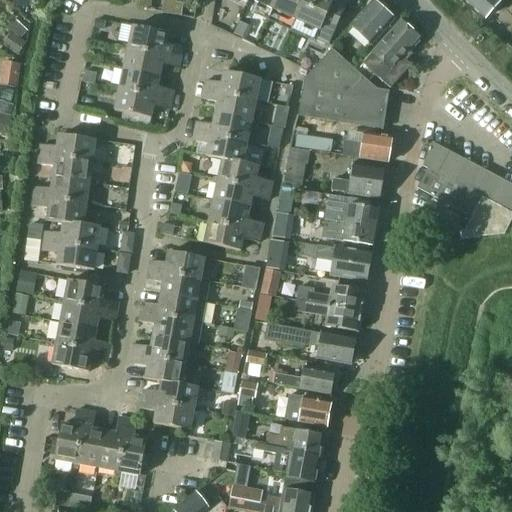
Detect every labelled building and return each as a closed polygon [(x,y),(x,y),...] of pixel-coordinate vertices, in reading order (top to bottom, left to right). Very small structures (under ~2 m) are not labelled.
[(248,0),(248,1),(257,5),(254,11),(269,18),(272,12),(272,11),(276,0),(248,0)] [(276,0),(272,11),(272,12),(279,15),(276,22),(292,29),(295,22),(294,22),(304,0),(276,0)] [(304,0),(294,22),(295,22),(303,26),(300,32),(326,44),(345,3),(337,0),(304,0)] [(464,0),(464,1),(484,20),(485,21),(485,20),(503,0),(464,0)] [(370,45),(392,21),(382,12),(383,8),(378,3),(374,5),(372,3),(351,28),(370,45)] [(20,40),(22,38),(28,31),(14,19),(6,28),(20,40)] [(415,42),(418,39),(400,23),(362,65),(371,73),(370,74),(388,90),(408,68),(403,63),(410,56),(409,55),(418,44),(415,42)] [(127,44),(126,48),(179,59),(181,51),(165,47),(168,36),(131,28),(127,44)] [(2,46),(17,56),(24,44),(8,35),(2,46)] [(126,52),(122,70),(158,78),(160,66),(176,70),(179,59),(126,48),(126,52)] [(379,130),(385,94),(373,92),(330,53),(303,83),(298,116),(369,128),(379,130)] [(0,80),(14,88),(17,64),(3,63),(0,80)] [(118,86),(117,90),(170,102),(172,93),(155,89),(158,78),(122,70),(118,86)] [(204,82),(202,92),(254,103),(254,101),(255,98),(258,82),(223,74),(221,85),(204,82)] [(285,86),(283,96),(290,98),(292,87),(291,87),(285,86)] [(168,112),(170,102),(117,90),(116,94),(112,112),(149,120),(152,108),(168,112)] [(217,105),(215,116),(250,123),(254,105),(254,103),(202,92),(200,101),(217,105)] [(0,102),(0,112),(9,115),(12,104),(1,100),(0,102)] [(273,115),(282,117),(284,110),(275,108),(273,115)] [(0,136),(5,138),(8,117),(0,114),(0,136)] [(195,123),(193,133),(245,145),(246,143),(246,139),(250,123),(215,116),(213,127),(195,123)] [(270,137),(280,139),(282,129),(272,127),(270,137)] [(206,158),(220,161),(220,160),(241,165),(241,164),(245,147),(245,145),(193,133),(191,142),(208,146),(206,158)] [(343,143),(341,156),(385,164),(385,163),(388,140),(362,136),(346,133),(345,143),(343,143)] [(40,145),(39,155),(92,162),(92,159),(95,140),(58,135),(56,147),(40,145)] [(295,135),(293,147),(331,153),(333,141),(295,135)] [(511,214),(511,186),(430,143),(422,167),(427,169),(416,189),(471,218),(481,198),(511,214)] [(290,149),(282,186),(301,189),(309,153),(290,149)] [(54,166),(52,178),(89,183),(91,166),(92,162),(39,155),(37,164),(54,166)] [(216,181),(215,184),(268,195),(270,185),(255,181),(258,167),(241,164),(241,165),(220,160),(220,161),(217,177),(216,181)] [(181,162),(181,174),(192,174),(192,162),(181,162)] [(348,184),(332,181),(330,191),(377,199),(382,172),(351,167),(348,184)] [(34,187),(32,197),(86,205),(86,201),(89,183),(52,178),(50,190),(34,187)] [(215,185),(211,204),(248,212),(251,201),(266,204),(268,195),(215,184),(215,185)] [(281,188),(276,215),(291,218),(295,190),(281,188)] [(114,203),(124,203),(125,191),(115,190),(114,203)] [(46,222),(62,224),(62,223),(83,227),(83,226),(85,209),(86,205),(32,197),(31,207),(47,209),(46,222)] [(417,205),(425,209),(429,202),(421,197),(417,205)] [(170,204),(168,214),(179,216),(180,206),(170,204)] [(211,204),(207,225),(259,236),(261,226),(246,223),(248,212),(211,204)] [(325,204),(322,222),(324,223),(373,230),(376,211),(325,204)] [(118,231),(127,232),(128,223),(119,222),(118,231)] [(320,239),(340,243),(370,248),(373,230),(324,223),(322,222),(320,239)] [(44,233),(43,242),(96,250),(96,246),(99,228),(83,226),(83,227),(62,223),(62,224),(60,235),(44,233)] [(159,234),(172,236),(174,227),(166,225),(161,224),(160,227),(159,234)] [(257,246),(259,236),(207,225),(202,246),(240,254),(242,243),(257,246)] [(270,239),(288,241),(290,227),(274,225),(270,239)] [(95,253),(96,250),(43,242),(42,252),(58,254),(56,266),(93,271),(95,253)] [(364,283),(369,258),(300,246),(298,258),(331,264),(328,277),(364,283)] [(149,264),(148,273),(200,283),(204,261),(166,254),(164,267),(149,264)] [(239,288),(255,291),(259,271),(243,269),(239,288)] [(264,270),(259,294),(274,298),(279,273),(264,270)] [(161,285),(159,297),(205,305),(208,284),(200,283),(148,273),(146,282),(161,285)] [(64,302),(64,304),(115,315),(117,305),(102,302),(104,289),(68,282),(65,297),(64,302)] [(297,287),(295,303),(359,313),(363,293),(330,288),(329,299),(312,296),(314,290),(297,287)] [(254,320),(266,323),(271,298),(258,295),(254,320)] [(142,306),(140,315),(201,326),(205,305),(159,297),(157,309),(142,306)] [(237,311),(250,313),(252,303),(239,301),(237,311)] [(356,334),(359,313),(295,303),(294,313),(304,314),(326,318),(324,328),(356,334)] [(63,307),(60,325),(96,332),(98,321),(114,324),(115,315),(64,304),(63,307)] [(154,327),(152,339),(197,347),(201,326),(140,315),(138,324),(154,327)] [(254,331),(266,334),(268,327),(268,325),(255,323),(254,331)] [(56,345),(107,356),(109,346),(94,343),(96,332),(60,325),(57,341),(56,345)] [(218,336),(232,339),(234,330),(220,327),(218,336)] [(265,342),(303,348),(304,345),(319,347),(317,359),(350,365),(354,342),(268,327),(266,334),(265,342)] [(0,338),(0,350),(10,353),(13,339),(0,336),(0,338)] [(134,347),(132,357),(185,366),(185,364),(185,362),(188,346),(197,348),(197,347),(152,339),(150,350),(134,347)] [(91,362),(106,364),(107,356),(56,345),(55,348),(52,366),(88,373),(91,362)] [(247,351),(245,364),(264,367),(266,355),(247,351)] [(144,381),(160,384),(180,388),(181,387),(184,367),(185,366),(132,357),(131,366),(146,368),(144,381)] [(274,376),(273,384),(273,385),(329,395),(332,375),(304,370),(302,381),(274,376)] [(142,394),(141,403),(193,412),(194,409),(194,407),(197,390),(181,387),(180,388),(160,384),(158,397),(142,394)] [(285,421),(298,423),(327,428),(331,405),(288,398),(285,421)] [(189,433),(193,412),(141,403),(139,412),(155,415),(153,427),(189,433)] [(54,462),(76,466),(85,414),(75,412),(72,429),(61,427),(54,462)] [(85,414),(76,466),(97,470),(103,435),(92,433),(95,416),(85,414)] [(234,424),(247,426),(248,417),(235,415),(234,424)] [(103,435),(97,470),(118,474),(128,422),(118,420),(115,437),(103,435)] [(128,422),(118,474),(139,478),(146,442),(133,440),(136,423),(128,422)] [(256,443),(266,445),(266,446),(320,455),(323,437),(293,432),(292,440),(257,434),(256,443)] [(285,475),(286,475),(306,478),(307,472),(315,473),(318,455),(265,446),(254,443),(248,442),(248,448),(251,449),(250,451),(264,453),(270,455),(288,458),(285,475)] [(251,478),(263,480),(265,472),(253,470),(251,478)] [(274,483),(282,485),(284,475),(275,474),(274,483)] [(232,488),(230,500),(293,511),(309,511),(312,496),(304,495),(306,483),(285,480),(281,501),(261,497),(262,493),(232,488)] [(204,511),(208,509),(196,493),(171,511),(204,511)] [(293,511),(230,500),(228,510),(237,511),(293,511)]
